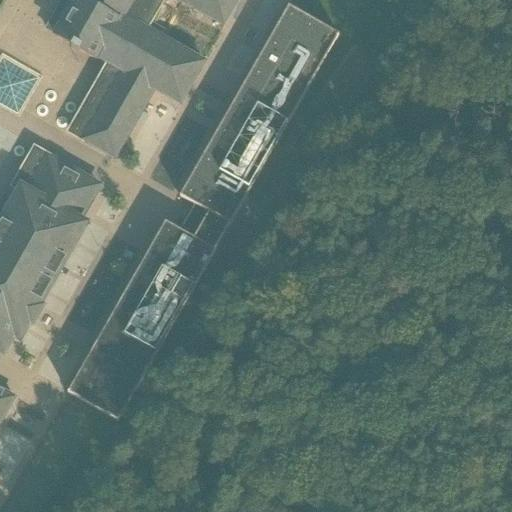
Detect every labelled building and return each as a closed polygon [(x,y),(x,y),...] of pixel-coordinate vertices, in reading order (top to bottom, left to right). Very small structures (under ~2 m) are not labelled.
[(86,107),(72,132),(79,136),(84,139),(116,158),(156,87),(184,103),(206,63),(161,37),(164,32),(154,26),(168,0),(223,31),(230,19),(234,22),(246,0),(63,0),(47,30),(57,36),(56,38),(72,47),(71,49),(78,53),(79,51),(96,60),(97,57),(110,64),(86,107)] [(0,182),(13,190),(15,188),(20,191),(22,192),(42,157),(98,189),(97,192),(162,229),(67,394),(110,418),(118,423),(215,253),(218,247),(231,225),(277,145),(338,37),(289,7),(181,197),(180,198),(175,195),(111,167),(109,169),(72,148),(75,142),(93,111),(39,81),(0,59),(0,58),(0,182)] [(0,353),(3,355),(13,337),(20,341),(29,325),(33,327),(43,308),(44,308),(40,306),(86,226),(80,222),(82,218),(97,192),(98,189),(100,188),(48,158),(47,159),(34,152),(14,186),(21,190),(15,201),(0,226),(0,353)] [(0,421),(13,398),(0,390),(0,421)] [(67,398),(1,511),(42,511),(98,416),(67,398)]
